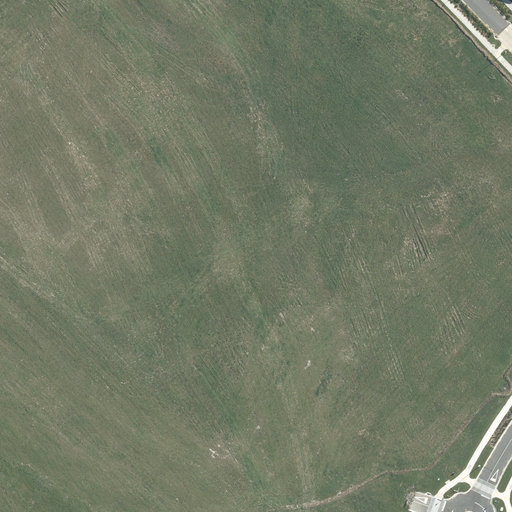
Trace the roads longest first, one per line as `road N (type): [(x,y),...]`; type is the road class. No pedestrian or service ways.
road 1 (unknown): [(511,94),(383,212),(331,219),(299,205),(96,0)]
road 2 (unknown): [(42,390),(409,0)]
road 3 (residential): [(0,348),(88,433),(405,500)]
